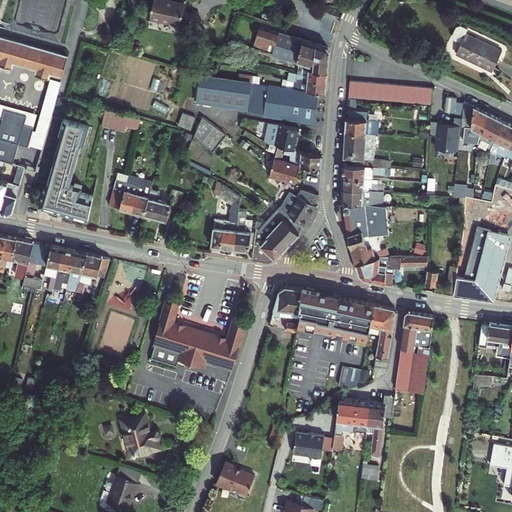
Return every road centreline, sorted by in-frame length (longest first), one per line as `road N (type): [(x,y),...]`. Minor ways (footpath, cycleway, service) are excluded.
road 1 (tertiary): [(274,273),(0,223)]
road 2 (tertiary): [(192,511),(274,273)]
road 3 (residential): [(511,113),(343,35)]
road 4 (residential): [(328,198),(343,35)]
road 5 (residential): [(405,297),(391,379),(348,392)]
